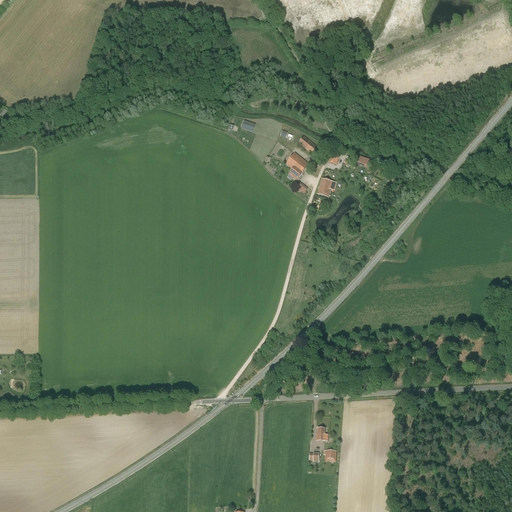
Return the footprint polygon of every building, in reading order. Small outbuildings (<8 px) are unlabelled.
[(241,129),(253,133),(255,125),(244,121),(241,129)] [(298,144),(312,155),(318,148),(304,137),(298,144)] [(286,165),(292,170),(294,167),(302,174),(309,165),(295,154),(286,165)] [(331,154),(328,163),(337,165),(340,157),(331,154)] [(365,165),(364,167),(368,168),(371,161),(360,158),(359,163),(365,165)] [(294,167),(292,170),(293,170),(289,175),(296,181),(302,174),(294,167)] [(333,182),(322,179),(317,195),(328,198),(333,182)] [(298,191),(299,193),(300,191),(304,194),(308,189),(303,185),(298,191)] [(316,441),(327,442),(328,435),(325,435),(326,429),(318,429),(317,435),(316,435),(316,441)] [(325,462),(336,463),(336,451),(326,451),(325,462)]
